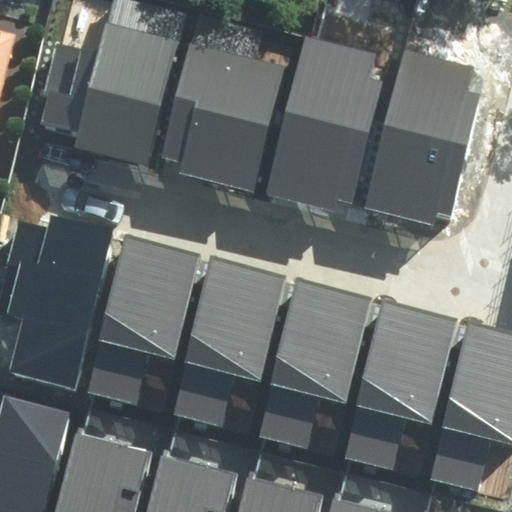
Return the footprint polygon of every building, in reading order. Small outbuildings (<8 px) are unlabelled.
[(64,45),(42,120),(79,131),(74,147),(148,169),(194,14),(147,0),(112,0),(96,54),(64,45)] [(308,28),(261,188),(343,212),(390,52),(308,28)] [(0,93),(13,41),(0,37),(0,93)] [(193,46),(163,159),(254,183),(284,70),(193,46)] [(405,50),(359,210),(442,233),(487,73),(405,50)] [(50,208),(8,361),(75,379),(117,226),(50,208)] [(123,234),(83,392),(133,404),(148,348),(172,354),(198,253),(123,234)] [(209,252),(170,410),(219,422),(234,366),(258,372),(284,271),(209,252)] [(302,279),(262,437),(312,449),(326,393),(351,399),(377,298),(302,279)] [(391,301),(351,458),(401,471),(416,414),(440,420),(466,319),(391,301)] [(511,334),(473,324),(433,482),(483,495),(497,438),(511,441),(511,334)] [(3,396),(0,406),(0,511),(43,511),(71,414),(3,396)] [(80,435),(57,511),(136,511),(152,455),(80,435)] [(165,454),(148,511),(227,511),(238,474),(165,454)] [(255,472),(243,511),(321,511),(327,493),(255,472)] [(404,511),(340,494),(334,511),(404,511)]
